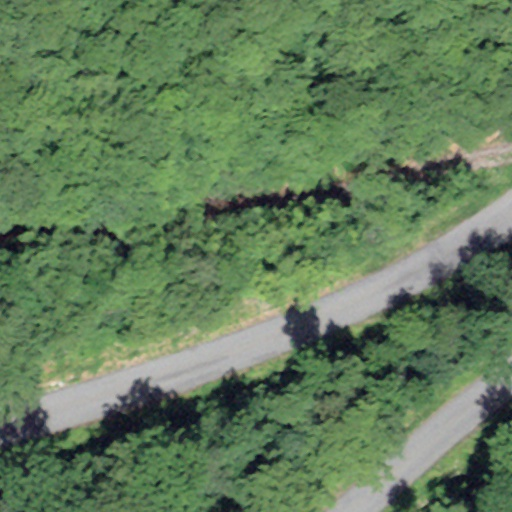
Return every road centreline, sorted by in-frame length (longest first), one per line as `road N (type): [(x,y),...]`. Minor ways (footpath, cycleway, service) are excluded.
road 1 (unclassified): [(511,213),(309,320),(0,427)]
road 2 (track): [(511,153),(0,269)]
road 3 (unclassified): [(349,511),(511,381)]
